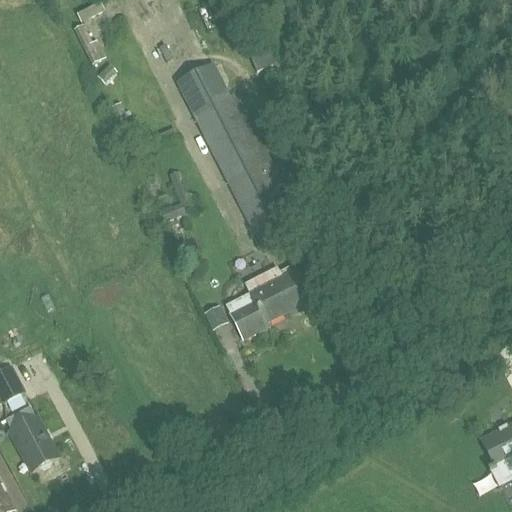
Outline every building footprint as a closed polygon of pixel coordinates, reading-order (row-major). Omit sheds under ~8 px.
[(180,11),(178,0),(157,0),(160,14),(180,11)] [(101,68),(119,60),(98,14),(80,22),(101,68)] [(280,61),(263,65),(267,87),(284,84),(280,61)] [(110,67),(97,79),(104,86),(117,74),(110,67)] [(296,230),(227,94),(213,67),(177,85),(260,248),(296,230)] [(121,106),(112,110),(118,125),(128,120),(121,106)] [(314,306),(297,274),(251,297),(254,304),(230,316),(243,342),(268,329),(266,325),(296,310),(298,314),(314,306)] [(26,395),(12,368),(3,373),(0,368),(0,403),(2,408),(26,395)] [(39,471),(43,472),(50,468),(51,464),(59,460),(37,420),(10,434),(31,475),(39,471)] [(511,463),(511,427),(482,443),(496,471),(511,463)] [(0,511),(15,511),(0,483),(0,511)]
